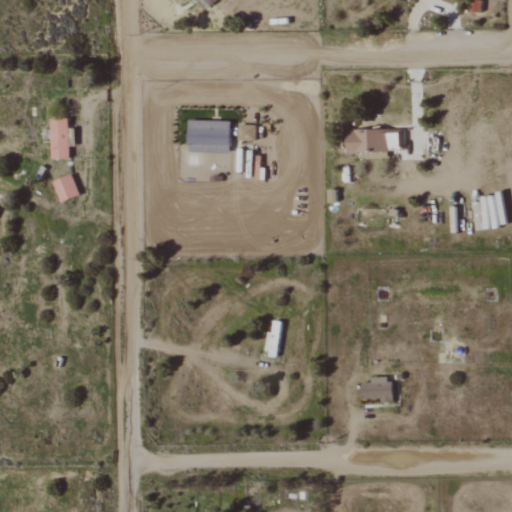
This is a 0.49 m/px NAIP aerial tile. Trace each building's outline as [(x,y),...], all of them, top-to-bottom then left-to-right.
[(482,0),(474,0),(468,0),(468,12),(481,12),(482,0)] [(69,158),(68,118),(50,118),(52,159),(69,158)] [(231,122),(189,120),(188,153),(230,153),(231,122)] [(346,130),(347,153),(362,152),(362,159),(388,159),(387,130),(346,130)] [(80,195),(72,174),(53,182),(61,202),(80,195)] [(278,358),(282,322),(274,321),(273,333),(269,332),(267,356),(278,358)] [(371,378),(371,383),(361,383),(362,401),(392,400),(391,377),(371,378)]
